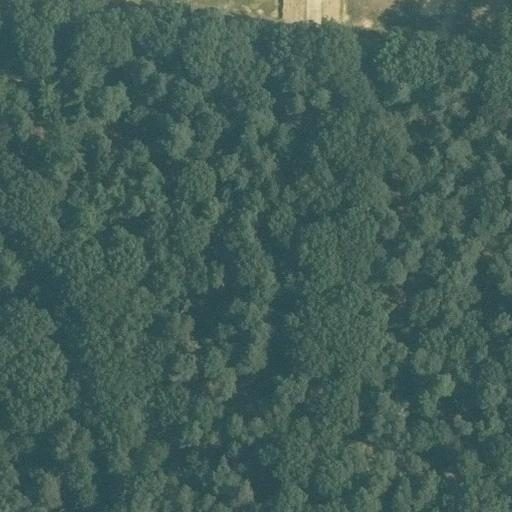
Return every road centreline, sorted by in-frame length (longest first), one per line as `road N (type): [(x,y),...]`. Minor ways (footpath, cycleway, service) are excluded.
road 1 (track): [(0,11),(511,73)]
road 2 (track): [(360,56),(304,511)]
